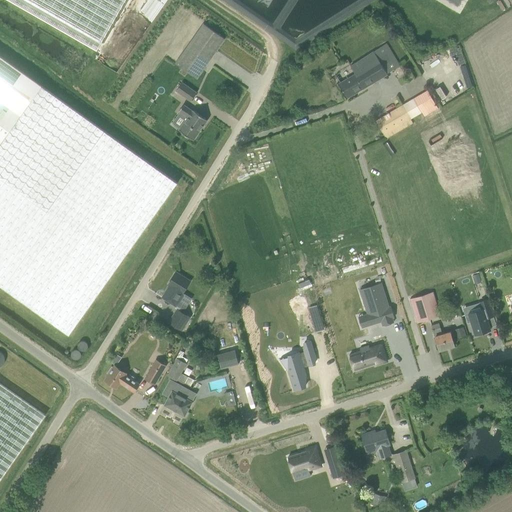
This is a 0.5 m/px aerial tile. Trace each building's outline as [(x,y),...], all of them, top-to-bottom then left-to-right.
[(8,0),(97,50),(125,0),(8,0)] [(203,23),(175,63),(197,78),(225,38),(212,30),(203,23)] [(387,74),(401,66),(387,44),(374,52),(366,56),(367,57),(359,61),(350,66),(355,74),(339,83),(347,97),(387,74)] [(0,142),(40,85),(0,55),(0,142)] [(176,90),(191,101),(197,93),(182,82),(176,90)] [(42,86),(40,85),(0,142),(0,283),(70,333),(176,185),(178,182),(42,86)] [(421,102),(395,117),(406,135),(395,141),(392,136),(385,140),(392,152),(435,126),(421,102)] [(189,137),(193,140),(207,120),(193,110),(192,111),(183,104),(179,111),(188,117),(179,130),(183,133),(182,134),(188,138),(189,137)] [(341,265),(345,277),(383,265),(379,253),(341,265)] [(189,280),(184,277),(176,272),(171,280),(172,281),(162,297),(176,306),(182,297),(179,296),(189,280)] [(381,282),(360,289),(368,314),(366,314),(369,325),(381,321),(383,326),(393,322),(392,318),(394,317),(391,306),(389,307),(381,282)] [(417,323),(418,323),(422,322),(441,316),(433,292),(410,299),(417,323)] [(468,313),(465,315),(467,323),(471,322),(475,334),(482,332),(483,334),(489,332),(488,330),(490,329),(489,327),(486,318),(493,316),(488,299),(480,302),(481,302),(483,309),(468,313)] [(463,307),(465,315),(468,313),(483,309),(481,302),(480,302),(463,307)] [(182,331),(191,317),(178,308),(169,322),(182,331)] [(362,327),(369,325),(366,314),(358,316),(362,327)] [(486,318),(489,327),(496,326),(493,316),(486,318)] [(454,345),(451,336),(450,333),(444,335),(440,323),(431,326),(439,350),(454,345)] [(463,328),(455,330),(457,338),(466,335),(463,328)] [(289,370),(287,371),(294,391),(294,390),(305,386),(305,373),(306,373),(304,367),(308,365),(308,366),(309,366),(309,365),(315,363),(315,355),(311,340),(310,340),(310,341),(304,343),(304,350),(303,350),(304,352),(300,353),(299,351),(299,352),(288,355),(288,356),(289,370)] [(360,351),(349,354),(354,370),(375,363),(376,364),(386,361),(381,344),(370,348),(369,345),(359,348),(360,351)] [(221,368),(239,363),(235,350),(218,354),(221,368)] [(104,379),(116,387),(121,381),(135,391),(139,384),(140,384),(134,380),(135,377),(130,374),(128,376),(125,374),(127,372),(117,365),(122,357),(117,354),(111,362),(114,365),(104,379)] [(279,357),(287,371),(289,370),(288,355),(279,357)] [(145,379),(156,385),(167,366),(155,359),(145,379)] [(178,380),(190,386),(194,380),(181,373),(186,364),(176,359),(166,377),(170,379),(163,393),(169,396),(165,404),(184,415),(196,394),(177,383),(178,380)] [(258,367),(268,401),(289,395),(285,383),(279,385),(273,363),(258,367)] [(0,479),(45,415),(0,383),(0,479)] [(228,406),(236,404),(232,390),(225,392),(228,406)] [(362,434),(365,444),(368,453),(377,451),(380,459),(392,455),(389,444),(385,430),(372,434),(371,432),(362,434)] [(306,451),(288,457),(293,473),(308,468),(308,470),(321,466),(315,447),(306,450),(306,451)] [(401,483),(415,479),(406,450),(392,454),(401,483)] [(256,451),(239,456),(242,469),(260,465),(256,451)] [(333,478),(343,475),(337,456),(327,459),(333,478)] [(384,506),(386,496),(373,493),(370,503),(384,506)]
